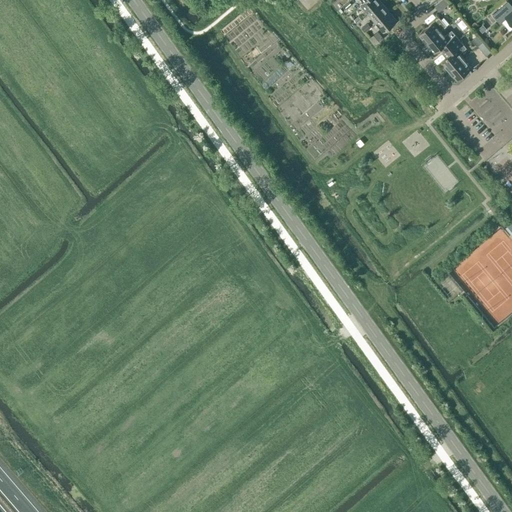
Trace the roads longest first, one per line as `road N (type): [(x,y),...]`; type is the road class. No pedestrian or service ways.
road 1 (tertiary): [(501,511),(133,0)]
road 2 (residential): [(414,0),(425,13),(401,32),(454,95),(511,46)]
